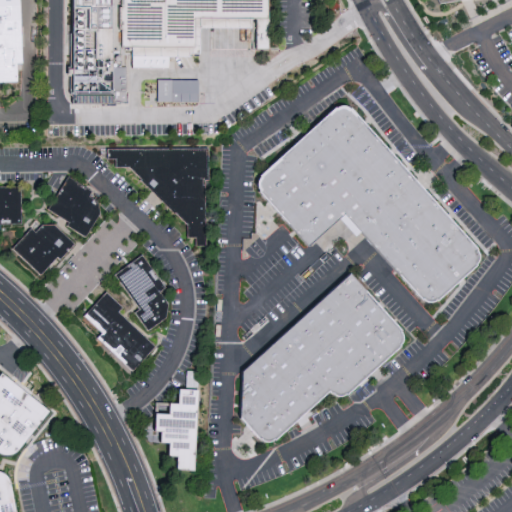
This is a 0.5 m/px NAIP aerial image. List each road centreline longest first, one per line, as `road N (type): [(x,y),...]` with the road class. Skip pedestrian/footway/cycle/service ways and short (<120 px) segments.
road 1 (tertiary): [(511,354),(417,445),(302,511)]
road 2 (tertiary): [(0,297),(88,390),(144,511)]
road 3 (tertiary): [(366,0),(433,105),(511,184)]
road 4 (tertiary): [(360,511),(441,460),(511,395)]
road 5 (tertiary): [(511,144),(419,45),(393,0)]
